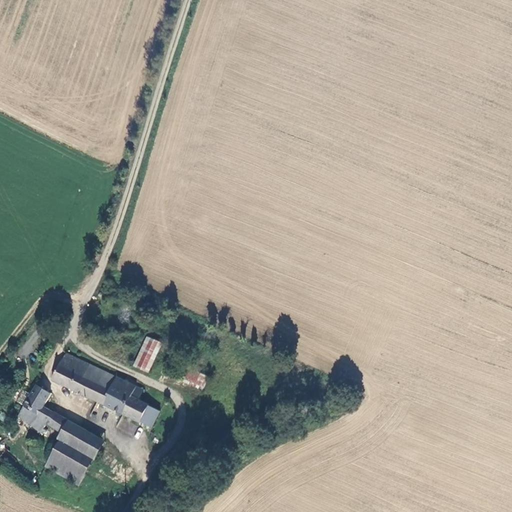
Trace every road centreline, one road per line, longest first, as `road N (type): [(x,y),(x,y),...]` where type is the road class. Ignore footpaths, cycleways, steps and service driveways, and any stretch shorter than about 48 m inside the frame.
road 1 (track): [(129,511),(186,418),(172,392),(68,336),(117,234)]
road 2 (unclassified): [(117,234),(188,0)]
